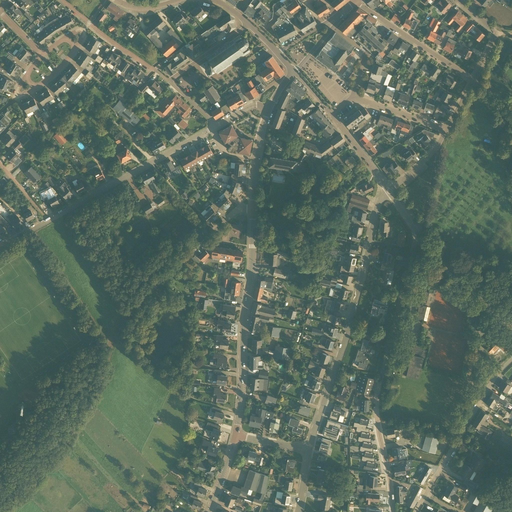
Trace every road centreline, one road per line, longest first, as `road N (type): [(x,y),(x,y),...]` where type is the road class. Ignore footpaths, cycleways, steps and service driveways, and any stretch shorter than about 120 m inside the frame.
road 1 (residential): [(392,511),(378,400),(416,231)]
road 2 (residential): [(308,450),(376,210),(390,191)]
road 3 (residential): [(0,246),(211,128)]
road 4 (tertiary): [(236,435),(253,209)]
road 5 (residential): [(415,511),(511,359)]
road 6 (track): [(115,326),(31,404),(0,451)]
road 7 (residential): [(356,0),(473,80)]
road 8 (residential): [(511,327),(416,231)]
road 9 (residential): [(168,81),(61,0)]
